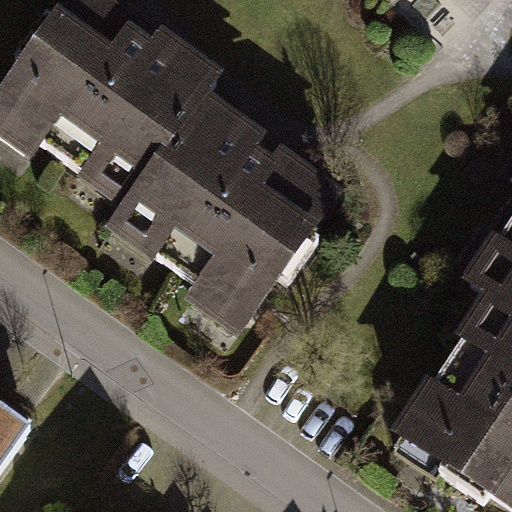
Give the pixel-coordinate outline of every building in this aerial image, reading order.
[(59,0),(0,85),(0,156),(103,228),(200,90),(70,0),(59,0)] [(340,188),(200,90),(103,228),(243,326),(340,188)] [(511,184),(449,290),(511,327),(511,184)] [(360,442),(479,511),(511,511),(511,327),(449,290),(360,442)] [(0,465),(25,430),(0,412),(0,465)]
